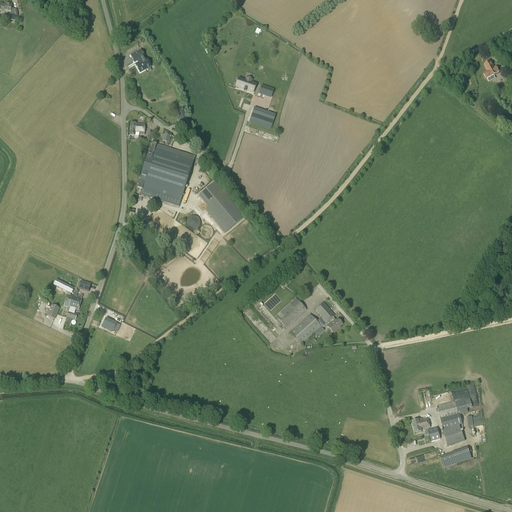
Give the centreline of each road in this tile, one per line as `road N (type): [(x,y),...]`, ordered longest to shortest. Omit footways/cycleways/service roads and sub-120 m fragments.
road 1 (unclassified): [(68,378),(125,366),(326,207),(434,74),(461,0)]
road 2 (unclassified): [(399,475),(134,404),(68,378)]
road 3 (unclassified): [(68,378),(118,232),(123,108)]
road 4 (unclassified): [(399,475),(402,459),(372,347),(313,280)]
road 5 (track): [(511,319),(372,347)]
road 6 (unclassified): [(224,174),(198,145),(123,108)]
